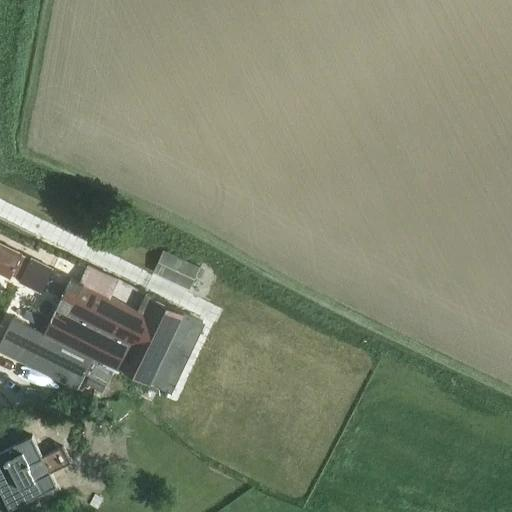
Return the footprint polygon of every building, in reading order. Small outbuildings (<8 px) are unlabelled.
[(21,279),(30,259),(21,254),(22,252),(0,241),(0,270),(10,276),(10,274),(21,279)] [(32,259),(28,281),(49,285),(54,263),(32,259)] [(143,312),(88,285),(70,276),(44,331),(58,338),(95,355),(116,365),(149,381),(150,380),(169,390),(200,324),(182,315),(184,311),(151,295),(143,312)] [(17,279),(0,313),(0,330),(49,355),(55,343),(30,331),(48,294),(17,279)] [(13,348),(7,361),(46,377),(52,364),(13,348)] [(95,355),(85,374),(107,385),(116,365),(95,355)] [(20,450),(18,446),(22,444),(20,441),(0,451),(0,489),(9,508),(27,499),(45,489),(38,477),(35,479),(27,464),(30,463),(22,448),(20,450)] [(244,511),(270,511),(275,507),(261,494),(244,511)]
